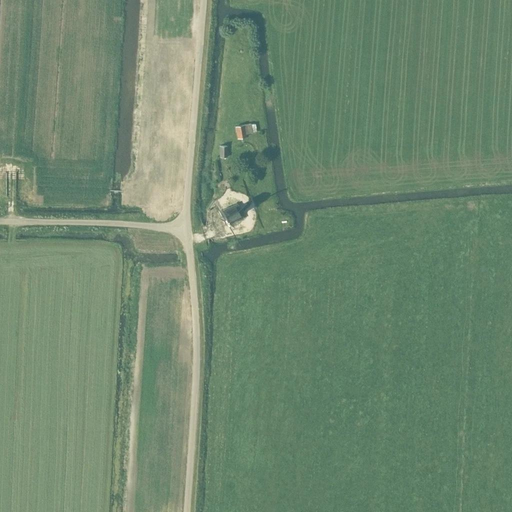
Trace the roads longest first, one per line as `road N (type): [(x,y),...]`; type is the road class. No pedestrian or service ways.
road 1 (unclassified): [(186,511),(197,330),(185,230)]
road 2 (unclassified): [(185,230),(203,0)]
road 3 (unclassified): [(185,230),(0,220)]
